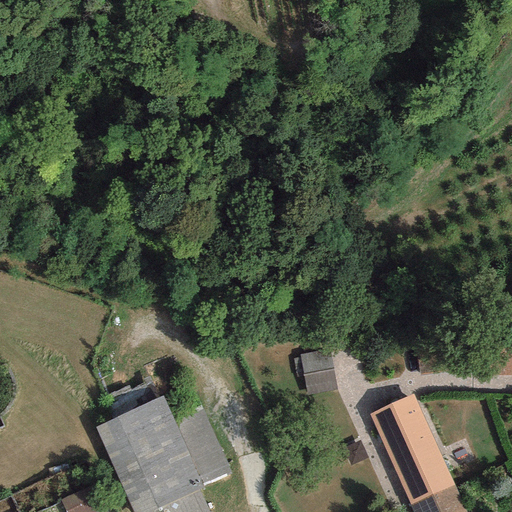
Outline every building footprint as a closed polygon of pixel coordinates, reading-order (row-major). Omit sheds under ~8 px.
[(335,392),(329,350),(299,355),(306,397),(335,392)] [(412,395),(369,415),(389,460),(433,440),(412,395)] [(95,427),(132,511),(151,511),(161,508),(198,491),(204,489),(202,485),(230,473),(196,397),(168,409),(163,397),(95,427)] [(433,440),(389,460),(410,506),(454,486),(433,440)] [(465,511),(454,486),(410,506),(412,511),(465,511)] [(93,487),(61,501),(65,511),(95,511),(103,509),(93,487)] [(161,508),(162,511),(207,511),(198,491),(161,508)]
